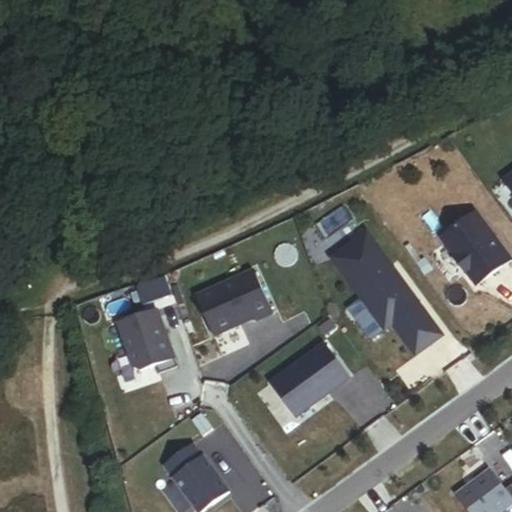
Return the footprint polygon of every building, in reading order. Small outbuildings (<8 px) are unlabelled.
[(511,261),(476,212),(441,238),(477,286),(511,261)] [(416,356),(443,336),(398,273),(396,275),(389,266),(391,265),(368,232),(331,258),(360,297),(346,308),(369,340),(383,330),(385,332),(394,325),(416,356)] [(398,273),(391,265),(389,266),(396,275),(398,273)] [(273,314),(254,271),(197,297),(214,337),(240,325),(239,323),(254,316),(256,321),(273,314)] [(178,368),(158,310),(118,323),(134,368),(141,372),(157,366),(160,374),(178,368)] [(296,418),(350,379),(325,345),(271,384),(296,418)] [(205,511),(230,494),(204,458),(203,459),(193,446),(165,467),(197,511),(205,511)] [(511,487),(507,492),(491,471),(457,497),(468,511),(507,511),(511,509),(511,487)]
